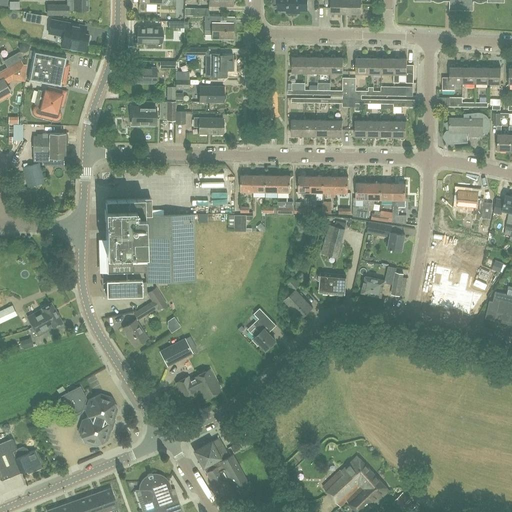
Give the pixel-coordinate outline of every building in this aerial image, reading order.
[(88,10),(87,0),(66,0),(67,4),(47,4),(47,15),(69,15),(69,11),(74,11),(74,10),(88,10)] [(293,0),(271,0),(272,4),(278,4),(278,10),(287,10),(287,13),(293,13),(293,0)] [(293,0),(293,13),(300,13),(300,10),(308,10),(307,0),(293,0)] [(331,0),(331,13),(346,14),(346,0),(331,0)] [(346,0),(346,14),(361,14),(361,0),(346,0)] [(445,0),(449,0),(450,10),(474,10),(474,1),(476,1),(477,2),(479,3),(481,3),(483,3),(484,2),(486,1),(488,1),(488,2),(505,2),(505,0),(413,0),(414,1),(432,1),(433,1),(435,2),(437,2),(439,2),(440,2),(442,2),(444,1),(446,1),(445,0)] [(42,15),(27,12),(26,21),(41,23),(42,15)] [(212,35),(212,39),(232,39),(232,32),(234,32),(234,24),(232,24),(220,23),(220,17),(220,14),(209,14),(205,14),(205,15),(204,30),(204,35),(212,35)] [(59,34),(64,35),(62,46),(70,48),(72,50),(74,50),(76,49),(85,51),(86,44),(88,45),(89,36),(88,35),(88,34),(78,32),(79,25),(51,19),(49,33),(59,35),(59,34)] [(162,44),(162,28),(139,27),(139,44),(162,44)] [(64,84),(65,83),(66,83),(66,82),(66,81),(69,67),(69,66),(69,65),(68,64),(67,64),(65,63),(67,56),(34,50),(28,80),(61,86),(62,83),(63,84),(64,84)] [(23,59),(19,52),(3,60),(8,67),(23,59)] [(232,71),(232,55),(210,54),(209,70),(209,78),(226,79),(226,71),(232,71)] [(8,67),(0,71),(0,78),(9,73),(13,80),(25,81),(27,64),(28,58),(27,57),(23,59),(8,67)] [(305,73),(305,57),(292,57),(292,72),(305,73)] [(318,73),(318,57),(305,57),(305,73),(318,73)] [(330,73),(331,57),(318,57),(318,73),(330,73)] [(331,57),(330,73),(343,73),(344,58),(331,57)] [(369,73),(369,58),(356,58),(356,73),(369,73)] [(381,74),(381,58),(369,58),(369,73),(381,74)] [(394,74),(394,58),(381,58),(381,74),(394,74)] [(395,58),(394,58),(394,74),(395,74),(395,82),(400,82),(400,74),(406,74),(406,82),(413,83),(414,65),(407,65),(407,59),(395,58)] [(156,84),(156,68),(133,67),(132,83),(156,84)] [(450,77),(443,77),(443,89),(455,89),(462,89),(462,82),(463,67),(450,67),(450,77)] [(475,83),(475,67),(463,67),(462,82),(475,83)] [(488,83),(488,67),(475,67),(475,83),(488,83)] [(488,67),(488,83),(501,83),(501,68),(488,67)] [(0,100),(11,94),(9,91),(10,91),(6,83),(13,80),(9,73),(0,78),(0,80),(0,100)] [(175,88),(190,88),(190,79),(175,79),(175,88)] [(305,94),(305,90),(305,84),(288,84),(288,94),(292,94),(305,94)] [(66,94),(66,93),(66,92),(66,91),(65,91),(48,86),(47,93),(45,93),(42,106),(40,106),(37,106),(35,106),(33,108),(33,111),(33,113),(35,115),(37,116),(40,116),(40,117),(53,120),(55,120),(57,120),(59,119),(61,118),(61,115),(61,113),(59,111),(57,110),(58,105),(61,106),(62,106),(63,105),(64,105),(64,104),(66,94)] [(223,103),(224,86),(200,86),(199,102),(223,103)] [(394,95),(394,86),(382,86),(382,91),(381,95),(394,95)] [(407,86),(394,86),(394,95),(407,95),(407,87),(407,86)] [(350,97),(350,87),(343,87),(343,90),(330,90),(330,91),(330,94),(331,94),(331,97),(343,97),(350,97)] [(364,95),(369,95),(369,91),(356,90),(356,87),(350,87),(350,97),(356,97),(362,97),(362,95),(364,95)] [(343,106),(350,107),(350,97),(343,97),(331,97),(331,98),(331,103),(343,103),(343,106)] [(356,97),(350,97),(350,107),(356,107),(356,103),(369,103),(369,99),(362,99),(362,97),(356,97)] [(462,106),(462,97),(450,97),(450,106),(462,106)] [(381,103),(381,108),(394,108),(394,106),(415,107),(416,99),(394,99),(394,104),(381,103)] [(156,125),(156,107),(132,107),(131,125),(156,125)] [(175,111),(175,120),(175,123),(185,123),(185,111),(175,111)] [(501,118),(501,112),(493,112),(492,124),(501,124),(501,118)] [(487,133),(489,130),(489,128),(490,125),(490,122),(489,120),(488,118),(487,116),(485,115),(483,114),(481,113),(479,113),(465,114),(465,117),(451,118),(451,122),(445,123),(449,136),(450,142),(459,141),(459,142),(468,141),(468,135),(469,135),(469,136),(483,136),(483,131),(487,133)] [(199,126),(199,134),(223,134),(223,118),(194,118),(194,126),(199,126)] [(304,135),(304,120),(291,120),(291,135),(304,135)] [(317,136),(317,120),(304,120),(304,135),(317,136)] [(329,136),(329,120),(317,120),(317,136),(329,136)] [(329,120),(329,136),(342,136),(342,120),(329,120)] [(368,136),(368,121),(355,121),(355,136),(368,136)] [(380,136),(381,121),(368,121),(368,136),(380,136)] [(393,137),(393,121),(381,121),(380,136),(393,137)] [(393,121),(393,137),(406,137),(406,121),(393,121)] [(511,134),(509,134),(501,134),(501,126),(496,126),(496,134),(498,134),(497,150),(510,150),(511,134)] [(65,134),(37,133),(37,135),(33,135),(33,139),(33,153),(34,153),(34,162),(51,162),(51,158),(65,158),(65,134)] [(28,187),(45,183),(40,163),(23,167),(28,187)] [(254,191),(254,175),(241,175),(241,191),(254,191)] [(266,192),(266,175),(254,175),(254,191),(266,192)] [(278,192),(278,175),(266,175),(266,192),(278,192)] [(278,175),(278,192),(290,192),(291,176),(278,175)] [(311,198),(312,176),(299,176),(299,192),(306,192),(306,198),(311,198)] [(323,192),(324,176),(312,176),(311,198),(311,203),(317,203),(317,192),(323,192)] [(323,192),(331,192),(331,197),(336,197),(336,192),(336,176),(324,176),(323,192)] [(336,176),(336,192),(348,193),(348,176),(336,176)] [(368,211),(369,183),(356,183),(356,199),(364,199),(364,209),(359,209),(359,206),(354,206),(353,216),(368,218),(369,211),(368,211)] [(381,199),(381,183),(369,183),(368,211),(369,211),(372,211),(372,206),(375,206),(375,199),(381,199)] [(393,199),(394,183),(381,183),(381,199),(393,199)] [(394,183),(393,199),(393,217),(392,222),(406,224),(406,215),(398,215),(398,200),(405,200),(406,183),(394,183)] [(491,219),(492,206),(492,203),(484,202),(485,198),(477,198),(478,192),(458,191),(457,206),(473,207),(473,215),(482,216),(482,218),(491,219)] [(510,235),(511,226),(511,196),(505,195),(504,200),(502,210),(509,212),(505,229),(504,234),(510,235)] [(145,213),(151,214),(151,198),(105,199),(105,209),(105,219),(145,219),(145,215),(145,213)] [(502,210),(504,200),(497,198),(496,200),(494,210),(494,213),(501,215),(502,210)] [(278,213),(293,213),(294,201),(278,201),(278,207),(278,208),(278,213)] [(311,213),(311,207),(303,207),(303,202),(296,201),(296,213),(311,214),(311,213)] [(323,214),(332,214),(332,201),(324,201),(324,207),(323,214)] [(380,214),(381,214),(381,211),(375,210),(375,213),(373,213),(372,219),(380,220),(380,214)] [(151,215),(151,214),(145,213),(145,215),(145,219),(105,219),(105,221),(106,221),(107,239),(106,239),(107,273),(146,271),(147,282),(196,281),(194,221),(196,221),(196,215),(194,215),(194,214),(151,215)] [(247,220),(247,215),(235,215),(235,231),(247,231),(247,220)] [(337,258),(346,223),(336,221),(335,226),(330,225),(322,254),(337,258)] [(392,225),(386,224),(369,222),(368,227),(367,233),(390,237),(389,240),(387,240),(385,242),(385,244),(386,246),(388,247),(388,248),(402,251),(405,235),(391,232),(392,225)] [(467,249),(468,242),(464,241),(465,235),(470,236),(471,229),(460,227),(459,233),(445,231),(443,245),(467,249)] [(467,249),(443,245),(440,259),(454,261),(453,267),(464,269),(466,256),(469,256),(470,249),(467,249)] [(433,293),(430,306),(436,308),(437,306),(443,307),(448,281),(451,269),(437,266),(436,273),(442,275),(439,284),(433,283),(431,292),(433,293)] [(405,296),(408,278),(403,277),(403,274),(395,272),(391,294),(399,295),(405,296)] [(459,286),(454,309),(463,311),(463,313),(469,315),(470,309),(473,309),(483,294),(466,290),(469,274),(462,272),(459,286)] [(346,275),(321,273),(320,292),(344,294),(346,275)] [(381,297),(385,281),(365,276),(361,293),(381,297)] [(301,318),(313,308),(296,289),(300,286),(292,277),(286,282),(289,286),(286,288),(291,293),(284,299),(301,318)] [(108,297),(143,296),(143,279),(107,281),(108,297)] [(448,281),(443,307),(443,309),(449,310),(449,308),(454,309),(459,286),(452,285),(453,282),(448,281)] [(158,310),(167,304),(157,287),(147,292),(158,310)] [(511,324),(511,295),(495,292),(493,302),(489,301),(485,318),(494,320),(493,324),(505,327),(506,323),(511,324)] [(28,318),(33,327),(49,318),(49,316),(56,312),(51,303),(41,308),(42,310),(28,318)] [(0,322),(17,315),(12,305),(0,310),(0,322)] [(138,320),(151,312),(146,305),(133,313),(138,320)] [(258,346),(260,344),(266,349),(269,346),(271,347),(275,343),(274,341),(275,340),(264,329),(263,324),(270,318),(260,308),(254,314),(259,318),(247,329),(255,337),(252,340),(258,346)] [(63,324),(56,312),(49,316),(49,318),(33,327),(38,336),(52,327),(53,329),(63,324)] [(135,346),(147,338),(136,320),(123,328),(135,346)] [(23,348),(33,345),(31,338),(20,341),(23,348)] [(168,366),(193,353),(185,339),(160,352),(168,366)] [(221,391),(210,370),(194,378),(196,381),(191,383),(188,377),(176,383),(184,397),(195,391),(195,389),(199,387),(205,399),(221,391)] [(80,386),(60,396),(70,417),(83,410),(83,409),(86,410),(86,411),(89,417),(83,420),(79,431),(85,442),(96,446),(102,443),(107,440),(117,408),(112,398),(100,394),(90,399),(88,405),(84,404),(86,398),(80,386)] [(233,420),(222,425),(223,429),(219,431),(226,445),(241,437),(233,420)] [(213,485),(229,477),(235,489),(240,498),(252,491),(233,454),(229,456),(220,438),(212,443),(212,442),(195,451),(213,485)] [(16,449),(12,439),(0,443),(0,476),(2,481),(26,471),(27,474),(42,468),(35,450),(29,453),(27,449),(22,447),(16,449)] [(364,487),(376,476),(358,456),(342,471),(341,470),(323,487),(340,507),(347,501),(363,486),(364,487)] [(125,470),(135,465),(133,458),(122,463),(125,470)] [(161,477),(159,476),(157,475),(155,475),(152,476),(152,474),(147,475),(148,477),(146,478),(145,480),(143,481),(142,483),(141,485),(141,488),(141,489),(135,490),(142,511),(182,511),(175,489),(169,489),(169,487),(168,485),(167,483),(166,481),(165,479),(163,478),(161,477)] [(296,474),(288,477),(294,491),(301,489),(296,474)] [(363,486),(347,501),(357,511),(366,511),(389,491),(376,476),(364,487),(363,486)] [(118,511),(110,488),(98,493),(104,511),(113,509),(114,511),(113,511),(118,511)] [(405,511),(409,511),(416,506),(403,492),(395,500),(405,511)] [(98,493),(85,497),(90,511),(104,511),(98,493)] [(90,511),(85,497),(73,502),(76,511),(90,511)] [(76,511),(73,502),(60,506),(62,511),(76,511)]
